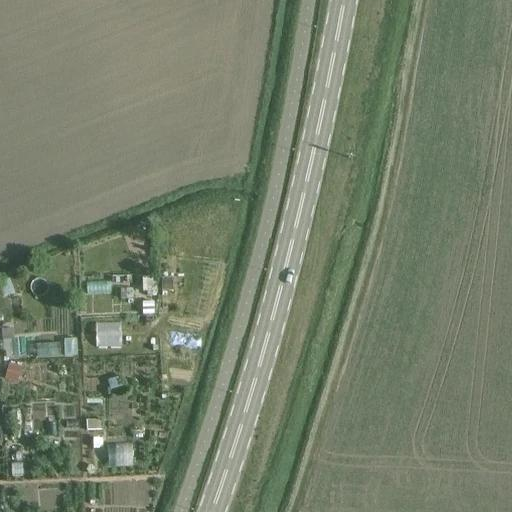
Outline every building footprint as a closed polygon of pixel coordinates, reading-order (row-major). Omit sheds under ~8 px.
[(127,284),(125,251),(75,255),(77,287),(127,284)] [(156,276),(142,277),(143,290),(157,290),(156,276)] [(172,278),(162,278),(162,290),(172,289),(172,278)] [(154,302),(143,303),(143,314),(154,314),(154,302)] [(110,317),(110,326),(133,325),(133,317),(110,317)] [(14,364),(1,365),(2,377),(14,377),(14,364)] [(122,376),(108,381),(111,389),(125,385),(122,376)] [(97,420),(86,420),(86,429),(98,429),(97,420)] [(85,445),(100,444),(100,433),(84,434),(85,445)] [(105,475),(131,474),(130,451),(104,452),(105,475)] [(21,464),(11,464),(12,476),(21,475),(21,464)]
